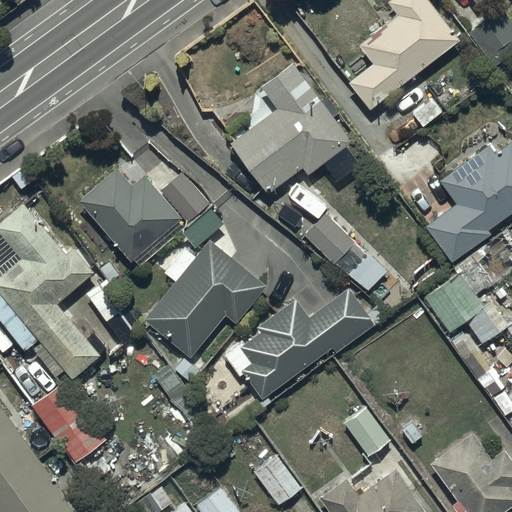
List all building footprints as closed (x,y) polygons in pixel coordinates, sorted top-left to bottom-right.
[(461,38),(429,0),(391,0),(388,3),(399,16),(361,46),(374,62),(349,82),(372,110),(461,38)] [(511,17),(505,7),(468,32),(493,69),(511,55),(511,17)] [(293,63),(264,84),(281,108),(232,142),(267,188),(271,185),(275,190),(298,172),(303,179),(353,141),(293,63)] [(490,144),(440,179),(457,203),(426,224),(453,263),(493,235),(489,230),(511,213),(511,141),(496,153),(490,144)] [(132,185),(117,168),(80,200),(133,262),(183,220),(186,223),(209,204),(181,170),(158,189),(145,174),(132,185)] [(67,253),(25,203),(0,223),(0,231),(23,258),(0,277),(0,293),(72,378),(108,348),(98,337),(90,344),(57,304),(94,272),(74,248),(67,253)] [(224,222),(211,208),(184,232),(197,246),(224,222)] [(366,252),(327,212),(304,234),(334,265),(337,263),(365,292),(387,270),(368,250),(366,252)] [(197,257),(186,248),(166,273),(177,281),(146,319),(192,356),(226,314),(238,323),(267,285),(210,240),(197,257)] [(107,279),(88,293),(125,346),(144,333),(108,282),(119,274),(110,261),(99,269),(107,279)] [(485,308),(459,271),(423,296),(449,333),(470,318),(473,322),(468,326),(479,342),(483,339),(485,341),(506,326),(511,335),(511,320),(507,324),(502,317),(492,303),(485,308)] [(243,369),(265,398),(332,347),(337,353),(376,323),(350,288),(310,318),(296,299),(257,328),(261,332),(243,346),(254,361),(243,369)] [(500,377),(466,335),(452,346),(485,388),(500,377)] [(107,438),(67,381),(35,405),(75,461),(107,438)] [(78,511),(0,404),(0,511),(78,511)] [(366,406),(344,421),(369,457),(390,442),(366,406)] [(472,433),(431,463),(459,501),(454,504),(459,511),(468,511),(469,511),(468,511),(502,511),(511,505),(511,455),(506,447),(490,458),(472,433)] [(277,454),(254,472),(280,506),(303,488),(277,454)] [(347,478),(320,498),(330,511),(425,511),(427,511),(397,469),(366,492),(362,486),(356,490),(347,478)] [(241,511),(221,486),(196,506),(200,511),(241,511)] [(182,504),(170,488),(155,499),(165,511),(192,511),(185,502),(182,504)]
